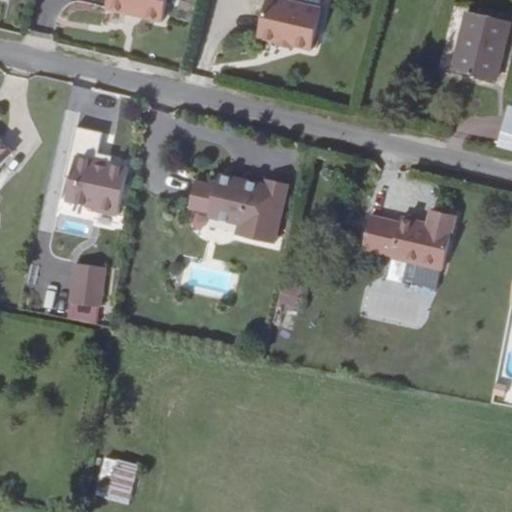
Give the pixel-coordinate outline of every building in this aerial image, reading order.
[(172,25),(177,0),(118,0),(116,13),(172,25)] [(499,58),(511,4),(511,0),(469,0),(458,49),(499,58)] [(324,14),(271,4),(261,47),(313,59),(324,14)] [(511,152),(511,123),(495,121),(490,148),(511,152)] [(129,161),(77,152),(68,199),(95,204),(93,211),(119,215),(129,161)] [(255,245),(257,237),(272,240),(284,187),(261,183),(260,188),(215,177),(212,188),(191,184),(184,206),(191,218),(203,219),(203,224),(233,229),(231,240),(255,245)] [(394,245),(392,250),(408,254),(443,261),(447,262),(459,209),(434,204),(430,219),(403,213),(402,217),(374,211),(368,240),(394,245)] [(255,245),(271,248),(272,240),(257,237),(255,245)] [(404,274),(440,280),(443,261),(408,254),(404,274)] [(64,318),(97,323),(106,267),(73,261),(64,318)] [(296,301),(300,281),(277,276),(274,295),(296,301)] [(95,497),(130,504),(138,463),(103,456),(95,497)]
